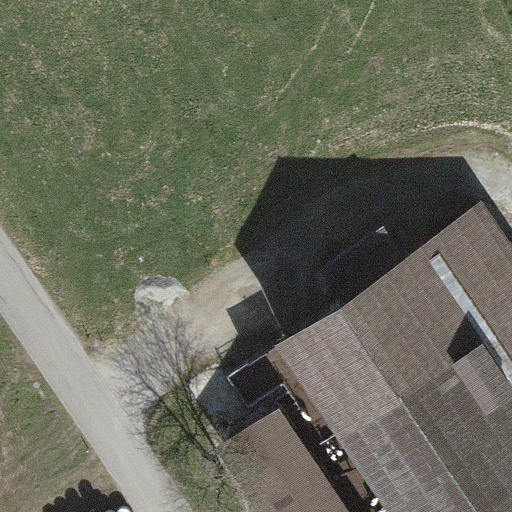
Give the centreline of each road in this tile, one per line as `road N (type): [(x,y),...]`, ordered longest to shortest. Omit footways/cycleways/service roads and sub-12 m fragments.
road 1 (track): [(104,422),(340,213),(471,173),(511,191)]
road 2 (residential): [(0,267),(167,511)]
